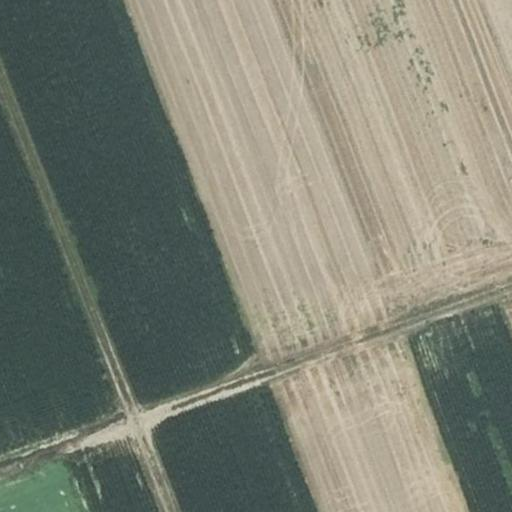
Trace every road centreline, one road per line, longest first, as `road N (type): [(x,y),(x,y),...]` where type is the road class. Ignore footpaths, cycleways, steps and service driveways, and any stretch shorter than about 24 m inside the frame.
road 1 (track): [(0,474),(511,288)]
road 2 (track): [(0,33),(187,511)]
